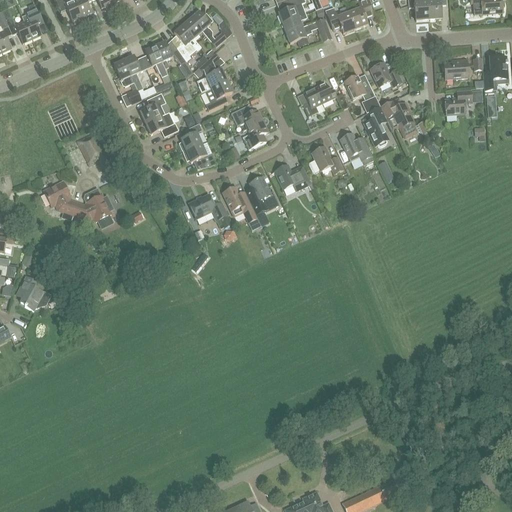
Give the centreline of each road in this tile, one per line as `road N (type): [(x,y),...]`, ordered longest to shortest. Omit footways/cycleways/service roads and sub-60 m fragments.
road 1 (unclassified): [(169,511),(473,373),(511,370)]
road 2 (residential): [(288,139),(218,176),(162,173),(139,153),(90,47)]
road 3 (residential): [(405,41),(369,44),(265,84)]
